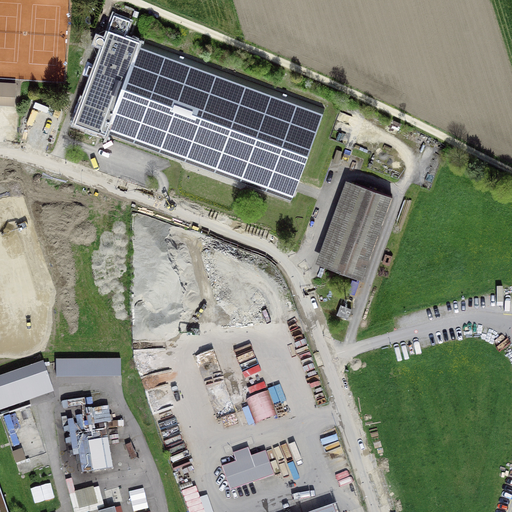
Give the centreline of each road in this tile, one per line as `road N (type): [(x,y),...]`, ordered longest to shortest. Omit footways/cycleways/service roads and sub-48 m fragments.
road 1 (residential): [(380,511),(282,255),(0,149)]
road 2 (track): [(134,0),(511,168)]
